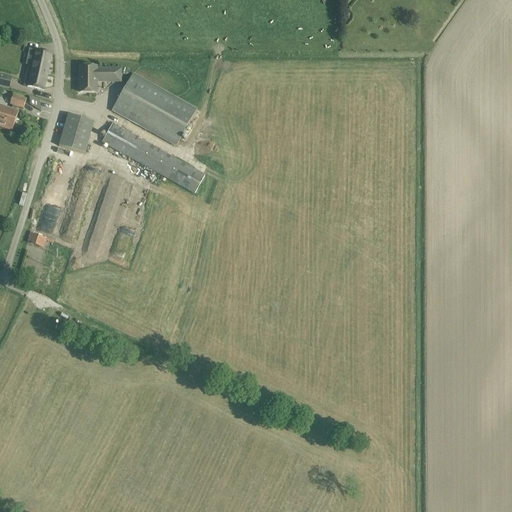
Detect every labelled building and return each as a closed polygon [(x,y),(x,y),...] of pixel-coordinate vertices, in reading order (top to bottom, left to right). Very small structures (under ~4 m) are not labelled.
[(52,54),(42,52),(36,51),(32,66),(27,65),(22,86),(43,90),(52,54)] [(98,82),(98,69),(97,69),(97,67),(80,66),(79,92),(98,92),(98,82)] [(122,69),(98,69),(98,82),(122,83),(122,69)] [(177,146),(197,110),(133,74),(113,111),(177,146)] [(0,88),(9,91),(11,80),(0,77),(0,88)] [(26,99),(17,96),(13,94),(9,104),(12,105),(11,109),(0,105),(0,127),(12,131),(18,111),(17,111),(18,107),(23,108),(26,99)] [(40,100),(29,97),(30,105),(41,111),(40,100)] [(94,122),(77,117),(68,115),(59,146),(85,153),(94,122)] [(113,123),(102,143),(194,194),(205,175),(113,123)] [(43,248),(46,238),(45,238),(45,237),(44,237),(44,238),(31,233),(28,243),(43,248)]
